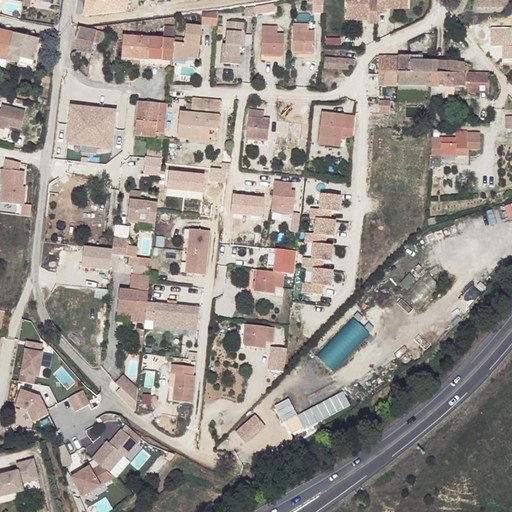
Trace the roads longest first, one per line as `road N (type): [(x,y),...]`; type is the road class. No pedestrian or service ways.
road 1 (residential): [(64,62),(37,247),(40,310),(144,425),(198,455)]
road 2 (motorway): [(511,320),(452,388),(371,455),(276,511)]
road 3 (residential): [(356,79),(363,120),(349,286),(310,327)]
road 4 (motorway): [(310,511),(385,463),(463,397),(511,342)]
road 5 (residential): [(247,91),(223,277)]
road 6 (unknown): [(198,455),(210,463),(226,459),(298,393)]
road 7 (residential): [(441,3),(425,27),(368,53),(356,79)]
